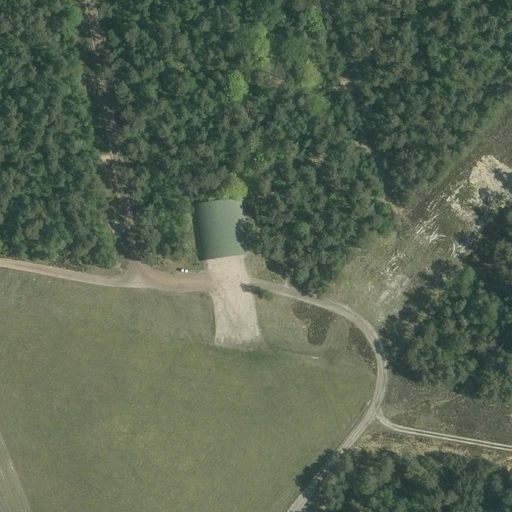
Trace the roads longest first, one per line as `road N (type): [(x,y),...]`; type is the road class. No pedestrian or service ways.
road 1 (track): [(0,263),(104,280),(251,283),(356,318),(379,351),(379,394),(294,511)]
road 2 (track): [(140,280),(90,0)]
road 3 (track): [(511,448),(366,420)]
